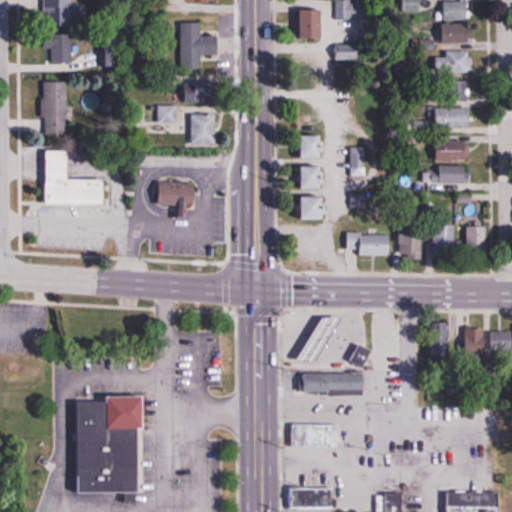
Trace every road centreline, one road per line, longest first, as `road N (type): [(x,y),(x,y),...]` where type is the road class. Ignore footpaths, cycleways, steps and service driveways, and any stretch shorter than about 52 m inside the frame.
road 1 (primary): [(511,293),(253,291),(0,274)]
road 2 (primary): [(258,511),(252,0)]
road 3 (residential): [(508,293),(504,0)]
